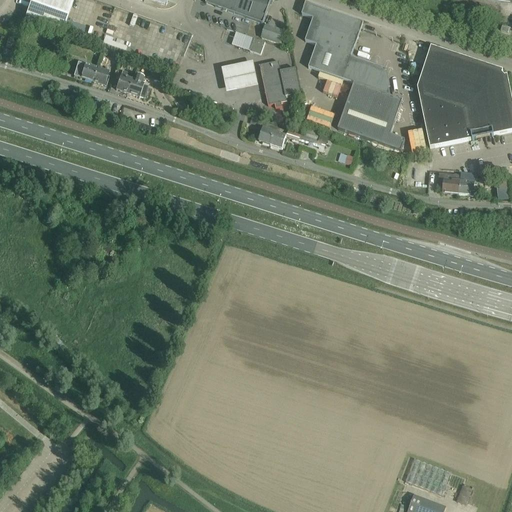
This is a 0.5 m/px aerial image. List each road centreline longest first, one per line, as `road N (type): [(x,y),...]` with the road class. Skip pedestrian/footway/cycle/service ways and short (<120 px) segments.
road 1 (primary): [(511,280),(0,121)]
road 2 (primary): [(0,150),(511,305)]
road 3 (unclassified): [(511,207),(389,192),(0,64)]
road 4 (unclassified): [(511,66),(327,0)]
